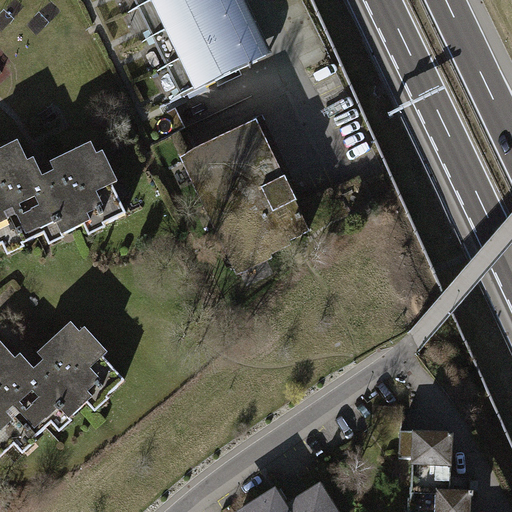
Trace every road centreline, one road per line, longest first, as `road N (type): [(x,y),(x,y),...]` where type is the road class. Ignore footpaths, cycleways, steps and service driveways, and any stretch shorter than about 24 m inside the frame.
road 1 (motorway): [(383,0),(511,268)]
road 2 (residential): [(414,343),(173,511)]
road 3 (residential): [(414,343),(511,229)]
road 4 (motorway): [(511,135),(447,0)]
